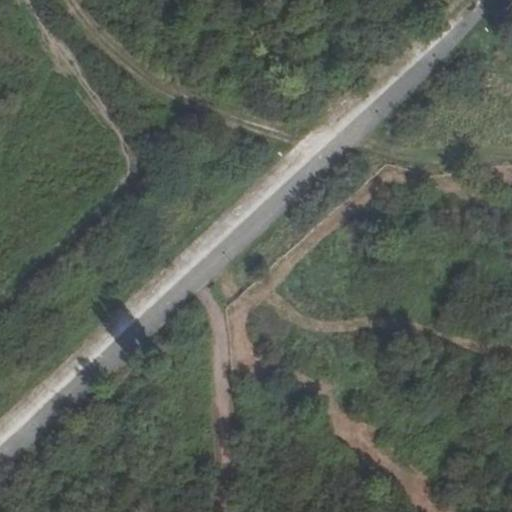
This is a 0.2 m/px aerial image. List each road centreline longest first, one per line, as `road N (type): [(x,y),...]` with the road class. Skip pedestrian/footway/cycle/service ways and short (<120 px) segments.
road 1 (unclassified): [(0,445),(470,3)]
road 2 (track): [(318,144),(169,95),(79,0)]
